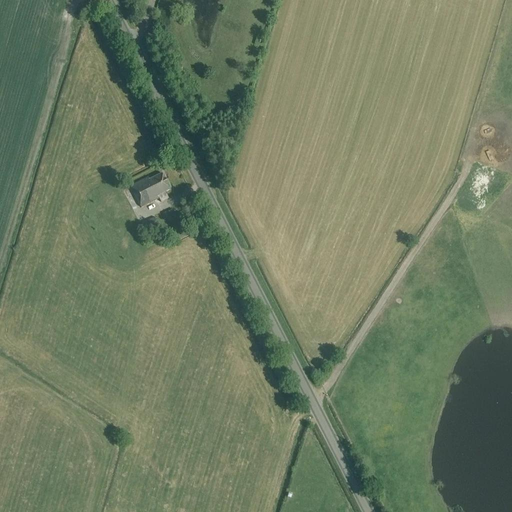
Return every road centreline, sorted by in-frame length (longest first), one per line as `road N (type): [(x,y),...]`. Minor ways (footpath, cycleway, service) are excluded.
road 1 (tertiary): [(367,511),(106,0)]
road 2 (track): [(311,402),(289,428),(267,511)]
